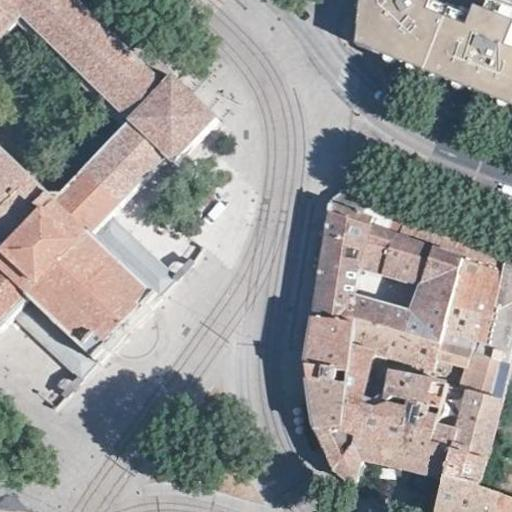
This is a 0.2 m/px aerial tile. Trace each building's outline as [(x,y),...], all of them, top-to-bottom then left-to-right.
[(168,326),(167,324),(166,321),(165,319),(164,317),(163,314),(161,312),(159,310),(167,301),(165,299),(183,281),(184,280),(118,216),(174,157),(182,165),(227,119),(193,86),(181,75),(174,83),(87,0),(0,0),(0,337),(18,319),(86,384),(88,382),(86,381),(103,364),(106,367),(115,358),(117,359),(119,361),(122,362),(124,363),(127,364),(129,364),(132,365),(135,365),(137,365),(140,364),(142,364),(145,363),(147,362),(150,361),(152,360),(154,359),(156,357),(158,355),(160,353),(162,351),(163,349),(164,347),(166,344),(166,342),(167,339),(168,337),(168,334),(168,332),(168,329),(168,326)] [(476,17),(434,0),(362,0),(362,6),(360,27),(379,54),(386,57),(432,75),(482,95),(511,106),(511,23),(479,9),(476,17)] [(329,244),(322,286),(318,318),(356,324),(357,317),(442,343),(446,328),(487,341),(508,255),(501,252),(443,228),(398,209),(391,235),(375,228),(378,221),(365,216),(371,198),(354,191),(336,200),(329,244)] [(511,257),(508,255),(487,341),(446,328),(442,343),(471,351),(466,368),(462,387),(469,389),(504,399),(511,367),(511,257)] [(447,363),(466,368),(471,351),(442,343),(357,317),(356,324),(351,382),(350,396),(345,426),(318,428),(330,453),(337,447),(348,436),(352,432),(354,429),(355,424),(358,419),(361,412),(364,402),(377,353),(445,372),(447,363)] [(351,382),(356,324),(318,318),(310,368),(310,372),(317,423),(317,425),(318,428),(345,426),(350,396),(351,382)] [(412,400),(443,409),(449,383),(394,373),(389,399),(393,395),(412,400)] [(469,389),(459,431),(439,425),(434,444),(454,449),(448,473),(485,486),(504,399),(469,389)] [(365,459),(447,480),(448,473),(454,449),(434,444),(439,425),(443,409),(412,400),(409,411),(384,403),(378,409),(376,412),(373,416),(370,420),(367,424),(366,426),(365,428),(363,433),(362,438),(360,444),(358,444),(338,468),(359,486),(365,459)] [(376,412),(378,409),(364,402),(361,412),(358,419),(355,424),(354,429),(352,432),(348,436),(337,447),(330,453),(338,468),(358,444),(360,444),(362,438),(363,433),(365,428),(366,426),(367,424),(370,420),(373,416),(376,412)] [(500,511),(506,493),(485,486),(448,473),(447,480),(439,511),(500,511)] [(511,511),(511,495),(506,493),(500,511),(511,511)]
